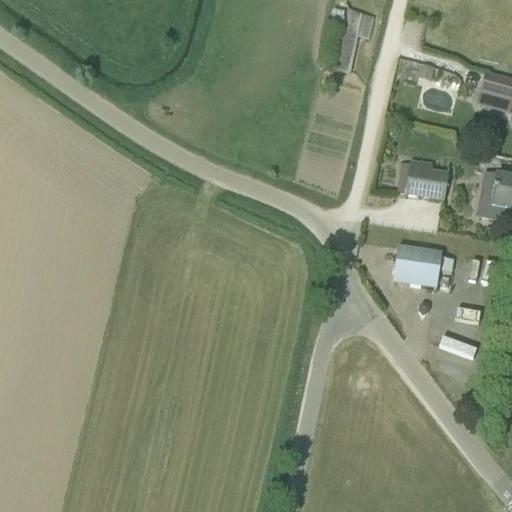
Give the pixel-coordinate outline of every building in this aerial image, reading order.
[(356,40),(368,42),(373,19),(350,14),(339,65),(350,67),(356,40)] [(430,84),(433,72),(420,69),(417,81),(430,84)] [(511,83),(486,75),(476,109),(511,120),(511,83)] [(443,205),(446,185),(447,177),(430,175),(432,168),(409,165),(408,172),(404,199),(443,205)] [(511,180),(484,176),(480,200),(477,220),(506,225),(507,213),(511,214),(511,180)] [(435,294),(438,276),(440,262),(441,257),(397,250),(391,287),(435,294)] [(453,264),(440,262),(438,276),(451,278),(453,264)] [(455,298),(455,306),(482,308),(483,300),(455,298)] [(450,327),(447,335),(483,345),(485,337),(450,327)] [(443,378),(474,390),(483,367),(453,355),(443,378)]
